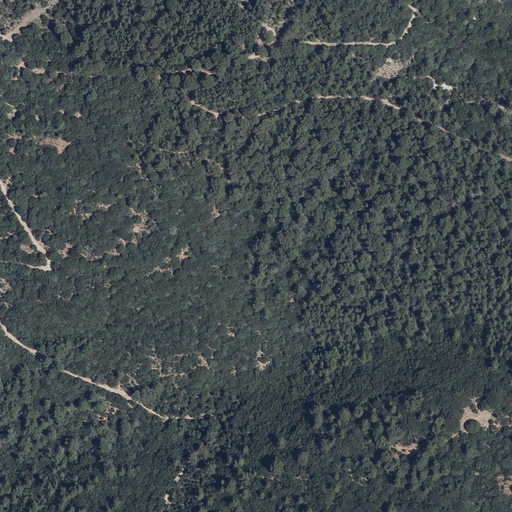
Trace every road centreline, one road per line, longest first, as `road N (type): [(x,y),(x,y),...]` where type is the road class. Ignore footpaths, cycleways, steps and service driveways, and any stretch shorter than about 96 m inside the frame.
road 1 (track): [(0,61),(148,74),(231,119),(324,96),(387,100),(511,160)]
road 2 (track): [(168,511),(174,490),(221,425),(151,411),(75,377),(0,323)]
road 3 (track): [(191,103),(198,83),(269,48),(393,42),(411,20),(406,0)]
road 4 (track): [(0,259),(35,267),(50,261),(0,177)]
